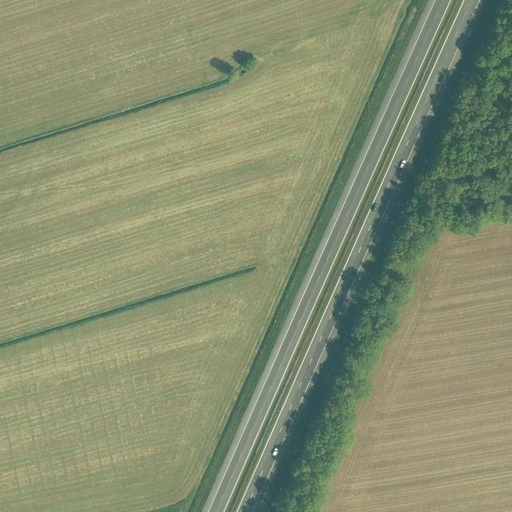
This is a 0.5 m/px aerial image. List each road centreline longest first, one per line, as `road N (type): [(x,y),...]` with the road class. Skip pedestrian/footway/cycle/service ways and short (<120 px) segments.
road 1 (motorway): [(443,0),(215,511)]
road 2 (motorway): [(245,511),(472,0)]
